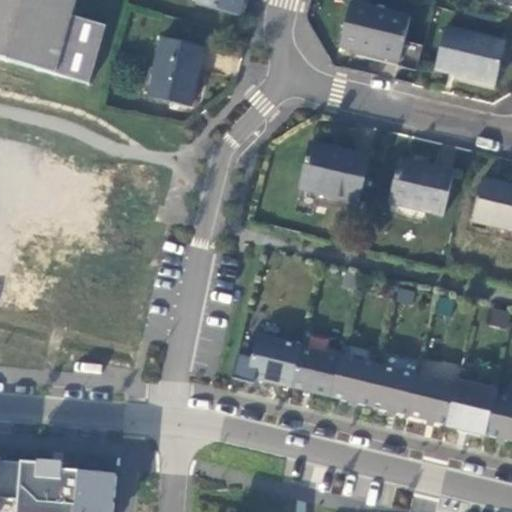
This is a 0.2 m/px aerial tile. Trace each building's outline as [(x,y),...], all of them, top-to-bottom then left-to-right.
[(77,0),(0,0),(0,60),(87,85),(103,28),(72,20),(77,0)] [(243,0),(198,0),(194,16),(235,28),(243,0)] [(511,19),(511,0),(488,0),(486,9),(501,14),(501,16),(511,19)] [(349,15),(338,58),(398,72),(408,29),(349,15)] [(505,54),(444,39),(434,82),(494,97),(505,54)] [(159,50),(146,110),(189,119),(201,59),(159,50)] [(368,168),(308,154),(297,200),(357,215),(368,168)] [(453,183),(397,170),(387,213),(443,226),(453,183)] [(511,197),(480,190),(470,233),(511,242),(511,197)] [(316,266),(301,262),(298,276),(312,280),(316,266)] [(355,275),(340,272),(337,286),(351,290),(355,275)] [(487,324),(508,328),(511,312),(490,308),(487,324)] [(296,345),(252,334),(247,357),(232,354),(227,377),(243,382),(244,377),(325,397),(335,356),(296,346),(296,345)] [(374,366),(335,356),(325,397),(364,406),(374,366)] [(412,375),(374,366),(364,406),(403,415),(412,375)] [(475,373),(455,368),(451,385),(441,425),(480,434),(490,394),(491,391),(472,387),(475,373)] [(441,425),(451,385),(412,375),(403,415),(441,425)] [(511,399),(490,394),(480,434),(511,442),(511,399)] [(117,511),(121,469),(0,460),(1,455),(0,455),(0,511),(117,511)]
